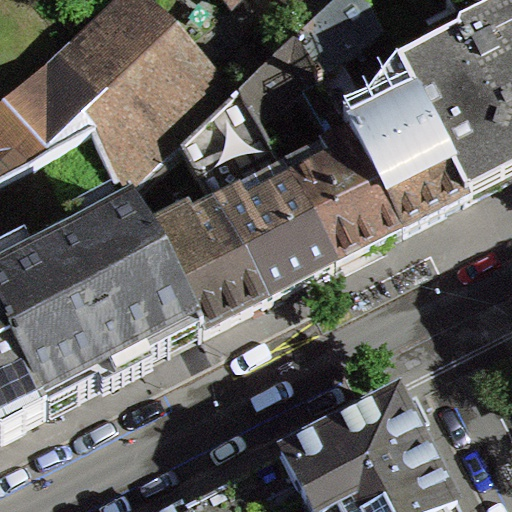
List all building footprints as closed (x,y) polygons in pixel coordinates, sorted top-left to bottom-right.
[(221,0),(231,10),(241,0),(221,0)] [(285,0),(277,8),(307,39),(347,0),(285,0)] [(347,0),(307,39),(296,49),(318,86),(380,38),(360,0),(347,0)] [(511,0),(453,0),(446,13),(461,44),(399,75),(417,109),(466,206),(511,183),(511,0)] [(92,141),(127,209),(183,156),(234,108),(143,10),(55,93),(94,138),(92,141)] [(316,125),(331,151),(282,178),(334,274),(356,263),(402,239),(329,105),(318,86),(296,49),(241,101),(258,133),(296,103),(309,126),(313,127),(316,125)] [(0,129),(0,182),(4,186),(92,141),(94,138),(55,93),(47,85),(0,129)] [(354,92),(329,105),(402,239),(423,228),(466,206),(417,109),(375,130),(354,92)] [(290,296),(334,274),(282,178),(258,133),(241,101),(234,108),(183,156),(200,188),(268,308),(290,296)] [(221,331),(268,308),(200,188),(175,204),(186,222),(146,242),(201,341),(221,331)] [(128,210),(0,275),(0,335),(46,420),(93,397),(201,341),(146,242),(128,210)] [(0,443),(46,420),(0,335),(0,443)] [(304,511),(452,511),(414,436),(399,408),(281,468),(304,511)] [(194,511),(304,511),(281,468),(213,503),(194,511)]
